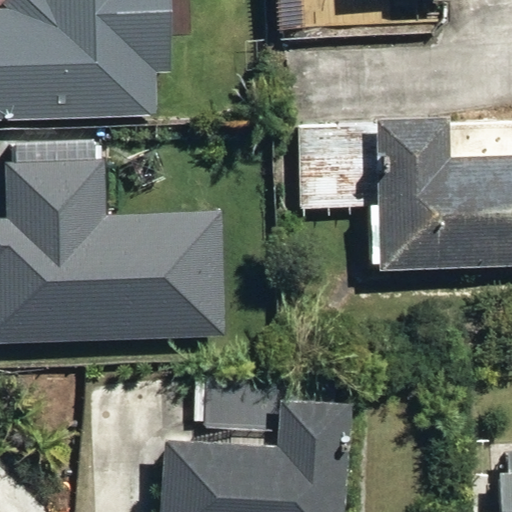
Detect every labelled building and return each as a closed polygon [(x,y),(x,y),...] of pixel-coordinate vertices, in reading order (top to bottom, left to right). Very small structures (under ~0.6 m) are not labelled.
[(0,4),(0,116),(166,112),(165,69),(179,69),(185,2),(185,0),(9,0),(5,4),(0,4)] [(391,107),(392,262),(511,261),(511,148),(463,149),(462,107),(391,107)] [(377,209),(379,123),(302,120),(300,207),(377,209)] [(0,334),(235,333),(234,204),(121,205),(121,147),(20,148),(21,207),(0,207),(0,334)] [(177,431),(170,511),(354,511),(365,396),(293,392),(290,438),(177,431)]
